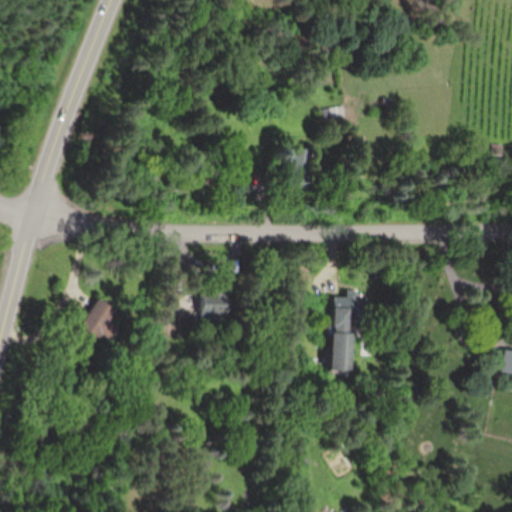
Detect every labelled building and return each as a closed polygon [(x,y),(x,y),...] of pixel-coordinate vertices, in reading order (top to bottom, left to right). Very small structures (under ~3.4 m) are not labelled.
[(322,109),(323,123),(344,122),(343,108),(322,109)] [(287,172),(304,176),(310,153),(293,148),(287,172)] [(364,324),(365,290),(345,290),(344,297),(331,296),(330,370),(352,370),(352,324),(364,324)] [(229,315),(229,292),(200,292),(200,315),(229,315)] [(79,324),(107,344),(118,328),(110,322),(117,312),(98,298),(79,324)] [(501,371),(511,373),(511,350),(505,349),(501,371)]
